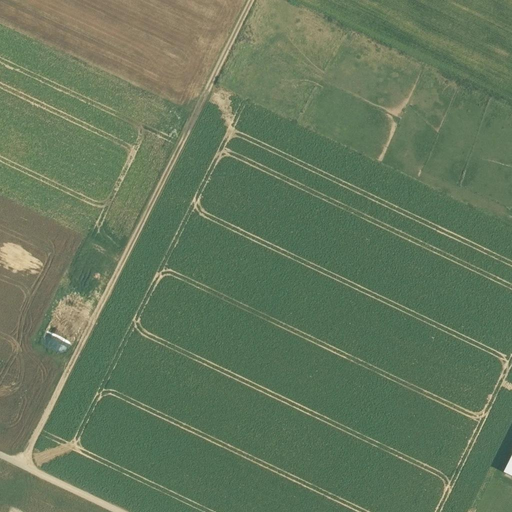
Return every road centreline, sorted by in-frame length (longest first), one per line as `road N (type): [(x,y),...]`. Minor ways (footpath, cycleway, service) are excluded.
road 1 (track): [(263,0),(29,470)]
road 2 (track): [(119,511),(0,457)]
